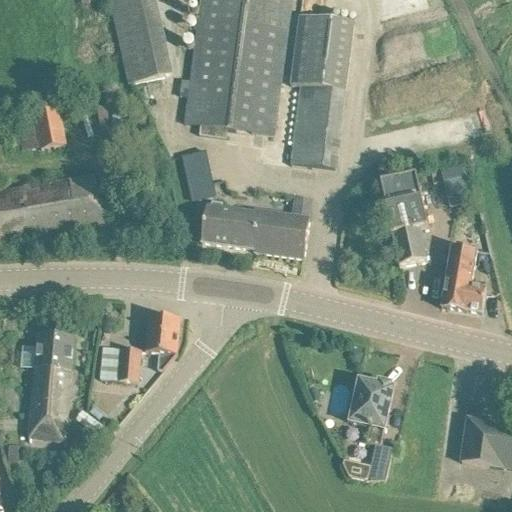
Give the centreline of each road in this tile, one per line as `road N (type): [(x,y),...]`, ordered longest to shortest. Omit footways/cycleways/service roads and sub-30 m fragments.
road 1 (tertiary): [(223,291),(286,298),(511,355)]
road 2 (unclassified): [(73,511),(220,327),(223,291)]
road 3 (tertiary): [(223,291),(118,277),(0,280)]
